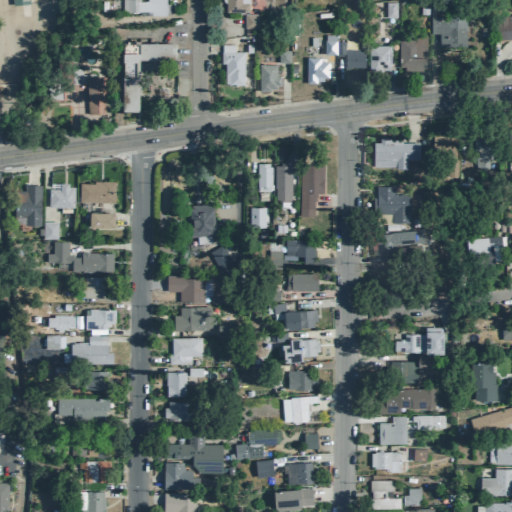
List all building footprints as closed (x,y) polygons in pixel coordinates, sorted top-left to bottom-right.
[(164,0),(165,15),(137,15),(137,12),(121,12),(121,0),(138,0),(138,1),(145,1),(145,0),(164,0)] [(221,0),(221,10),(238,10),(238,13),(242,13),(242,11),(247,11),(247,0),(221,0)] [(430,0),(430,10),(448,11),(448,0),(430,0)] [(384,1),(384,16),(394,16),(394,1),(384,1)] [(243,13),(243,27),(256,27),(256,13),(243,13)] [(511,14),(493,17),(496,39),(511,37),(511,14)] [(429,16),(429,33),(438,33),(438,46),(464,45),(463,15),(429,16)] [(323,34),(323,53),(334,53),(334,34),(323,34)] [(424,70),(424,35),(397,35),(397,65),(403,65),(403,70),(424,70)] [(334,40),(334,53),(343,53),(343,68),(347,68),(347,66),(363,66),(363,52),(359,52),(359,51),(356,51),(356,48),(343,48),(343,40),(334,40)] [(137,111),(120,111),(120,42),(170,42),(170,52),(172,52),(172,59),(172,64),(137,64),(137,104),(137,111)] [(218,43),(218,63),(222,63),(222,82),(226,82),(226,84),(242,84),(242,50),(233,50),(233,43),(218,43)] [(388,44),(367,44),(367,69),(388,69),(388,44)] [(277,49),(277,62),(288,61),(288,49),(277,49)] [(305,57),(305,82),(314,82),(314,80),(321,80),(321,76),(326,76),(326,61),(318,61),(318,57),(305,57)] [(257,63),(257,90),(268,90),(268,88),(274,88),(274,84),(278,84),(278,75),(274,75),(274,63),(257,63)] [(86,113),(84,88),(63,90),(63,101),(45,102),(43,71),(80,68),(80,74),(92,73),(92,76),(103,76),(105,98),(102,98),(103,112),(86,113)] [(454,135),(453,158),(455,158),(455,176),(442,175),(443,152),(430,152),(431,134),(454,135)] [(417,142),(417,158),(405,158),(404,168),(394,168),(394,166),(371,166),(372,142),(378,142),(378,137),(400,137),(400,141),(411,141),(417,142)] [(473,137),(473,167),(487,167),(487,159),(492,159),(492,137),(473,137)] [(289,199),(273,199),(273,164),(278,164),(278,161),(289,161),(289,170),(295,170),(295,183),(289,183),(289,199)] [(255,162),(255,190),(268,190),(268,185),(269,185),(269,165),(267,165),(267,162),(255,162)] [(312,205),(298,205),(299,163),(321,164),(321,192),(315,192),(314,200),(312,200),(312,205)] [(112,181),(112,201),(77,201),(78,183),(92,183),(92,180),(112,181)] [(57,182),(57,188),(46,188),(46,206),(71,206),(72,187),(66,187),(66,182),(57,182)] [(22,184),(39,184),(38,225),(21,224),(21,220),(12,219),(12,190),(22,191),(22,184)] [(407,221),(407,194),(391,193),(392,186),(375,186),(374,196),(371,196),(371,213),(390,213),(390,221),(407,221)] [(217,221),(210,222),(209,216),(212,216),(211,202),(186,204),(189,236),(218,233),(217,221)] [(87,212),(87,227),(112,227),(112,212),(87,212)] [(56,221),(56,238),(41,238),(41,221),(56,221)] [(374,233),(376,255),(395,253),(394,244),(421,242),(420,228),(374,233)] [(463,237),(465,256),(471,255),(473,271),(492,268),(489,247),(501,245),(499,233),(463,237)] [(313,238),(282,238),(282,254),(301,254),(301,261),(313,261),(313,238)] [(58,254),(50,254),(50,240),(66,241),(66,254),(71,254),(71,256),(79,256),(79,252),(111,252),(110,271),(70,270),(70,262),(57,261),(58,254)] [(207,251),(220,243),(231,262),(217,270),(207,251)] [(404,245),(406,258),(420,257),(419,244),(404,245)] [(278,266),(265,265),(266,249),(279,249),(278,266)] [(315,272),(288,272),(289,290),(315,289),(315,272)] [(164,290),(177,290),(177,301),(201,301),(202,277),(187,277),(187,274),(164,274),(164,290)] [(101,297),(101,276),(78,276),(78,296),(101,297)] [(282,302),(283,310),(296,309),(296,310),(314,309),(315,320),(311,320),(312,326),(297,327),(298,328),(283,329),(282,311),(265,312),(264,303),(282,302)] [(208,305),(208,314),(213,314),(214,326),(206,326),(206,329),(172,330),(171,315),(177,315),(177,306),(208,305)] [(112,309),(112,322),(105,322),(105,328),(82,328),(83,314),(87,314),(87,309),(112,309)] [(45,328),(72,329),(73,317),(45,316),(45,328)] [(511,320),(498,321),(499,339),(511,338),(511,320)] [(216,323),(216,334),(232,334),(232,323),(216,323)] [(441,326),(441,353),(423,353),(423,351),(401,351),(401,349),(392,349),(392,340),(397,340),(397,338),(401,338),(401,340),(402,340),(402,333),(422,333),(422,340),(423,340),(423,326),(441,326)] [(285,339),(268,341),(267,332),(284,330),(285,339)] [(43,349),(63,350),(63,336),(44,336),(43,349)] [(199,336),(200,355),(189,356),(189,362),(167,363),(167,356),(170,356),(169,336),(199,336)] [(287,343),(279,344),(281,362),(300,360),(299,356),(314,355),(313,350),(317,349),(317,342),(313,342),(313,337),(298,339),(298,337),(287,338),(287,343)] [(105,352),(110,352),(110,362),(68,362),(68,343),(70,343),(70,341),(86,341),(86,343),(105,344),(105,352)] [(429,354),(415,354),(415,360),(389,360),(388,381),(415,381),(415,366),(429,366),(429,354)] [(494,399),(494,385),(490,385),(490,360),(469,360),(469,385),(472,385),(472,399),(494,399)] [(105,370),(105,377),(110,377),(110,388),(73,388),(73,383),(65,383),(65,380),(51,380),(51,365),(74,365),(74,370),(105,370)] [(186,367),(186,376),(200,376),(200,367),(186,367)] [(285,369),(285,388),(308,388),(308,383),(314,384),(314,377),(308,377),(309,371),(301,371),(301,370),(285,369)] [(165,372),(164,395),(183,395),(183,372),(165,372)] [(432,385),(432,408),(408,408),(408,406),(397,406),(397,412),(376,412),(377,387),(421,387),(421,385),(432,385)] [(314,394),(287,396),(287,397),(281,398),(282,420),(289,420),(289,421),(307,420),(305,402),(315,402),(314,394)] [(106,397),(106,411),(103,411),(103,419),(55,419),(55,397),(106,397)] [(166,401),(166,407),(161,407),(161,417),(165,417),(165,420),(192,420),(192,401),(166,401)] [(511,420),(502,423),(503,425),(472,434),(467,418),(510,405),(511,407),(511,406),(511,420)] [(442,414),(413,414),(413,428),(429,428),(429,427),(443,427),(442,414)] [(403,415),(404,442),(376,443),(376,422),(389,422),(389,415),(403,415)] [(232,443),(233,458),(260,456),(259,444),(275,443),(275,440),(278,440),(277,429),(274,429),(273,426),(250,428),(251,429),(244,430),(245,442),(232,443)] [(301,433),(302,448),(315,447),(315,432),(301,433)] [(186,435),(186,443),(161,443),(161,457),(190,457),(190,464),(197,472),(219,472),(219,444),(200,444),(200,435),(186,435)] [(511,464),(493,464),(493,461),(487,461),(487,440),(511,440),(511,464)] [(83,447),(82,456),(72,455),(73,446),(83,447)] [(85,447),(85,455),(94,455),(94,448),(85,447)] [(411,448),(411,460),(424,461),(424,448),(411,448)] [(396,451),(368,451),(368,465),(372,466),(371,467),(383,468),(383,470),(388,470),(388,459),(396,459),(396,451)] [(107,459),(107,473),(101,473),(101,480),(78,479),(78,484),(65,483),(66,468),(72,468),(72,460),(82,460),(82,458),(107,459)] [(252,460),(254,477),(271,475),(269,458),(252,460)] [(161,461),(161,488),(197,488),(197,476),(190,476),(190,469),(182,469),(182,466),(181,466),(181,461),(161,461)] [(309,461),(283,463),(284,484),(310,481),(309,461)] [(511,494),(478,494),(478,477),(492,477),(492,467),(511,467),(511,494)] [(368,479),(367,490),(369,490),(369,497),(367,498),(368,509),(398,507),(397,496),(390,497),(389,490),(391,490),(391,479),(368,479)] [(309,487),(270,490),(272,507),(273,507),(274,510),(297,508),(297,505),(311,504),(309,487)] [(418,487),(405,488),(405,494),(400,494),(401,504),(418,504),(418,487)] [(102,490),(102,511),(77,511),(77,490),(102,490)] [(161,492),(161,511),(173,511),(205,511),(205,504),(194,504),(194,492),(161,492)] [(474,511),(475,504),(482,505),(482,500),(502,501),(502,499),(511,499),(511,511),(474,511)]
